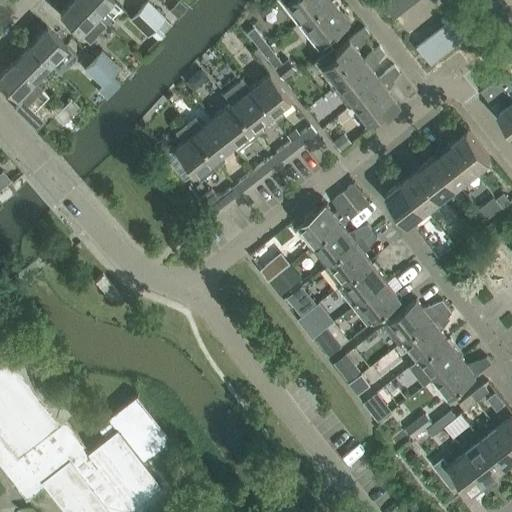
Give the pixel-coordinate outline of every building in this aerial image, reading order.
[(73,0),(60,14),(80,33),(90,42),(107,25),(106,24),(81,0),(73,0)] [(81,0),(106,24),(112,18),(103,9),(112,0),(81,0)] [(179,0),(170,10),(178,18),(188,8),(179,0)] [(286,0),(303,20),(328,0),(286,0)] [(350,21),(334,0),(328,0),(303,20),(323,47),(340,34),(338,31),(350,21)] [(404,10),(395,0),(379,0),(393,18),(404,10)] [(395,0),(404,10),(413,3),(411,0),(395,0)] [(148,2),(140,10),(157,27),(165,19),(165,18),(148,2)] [(454,16),(469,35),(478,27),(463,8),(454,16)] [(151,33),(157,27),(140,10),(131,19),(148,35),(151,33)] [(250,20),(276,55),(284,49),(258,14),(250,20)] [(454,16),(444,23),(459,42),(469,35),(454,16)] [(165,19),(157,27),(164,34),(172,26),(165,19)] [(444,23),(435,31),(450,50),(459,42),(444,23)] [(47,27),(31,44),(51,63),(61,73),(67,67),(65,65),(73,57),(65,49),(67,46),(47,27)] [(157,27),(151,33),(160,42),(166,36),(164,34),(157,27)] [(316,57),(337,85),(353,72),(350,69),(365,58),(358,49),(370,33),(365,27),(350,38),(335,49),(332,45),(316,57)] [(247,33),(259,48),(262,53),(269,47),(254,28),(247,33)] [(440,57),(450,50),(435,31),(426,38),(440,57)] [(440,57),(426,38),(416,46),(431,65),(440,57)] [(31,44),(14,62),(33,81),(51,63),(31,44)] [(337,85),(353,105),(368,93),(365,88),(380,77),(372,68),(385,52),(380,46),(365,58),(350,69),(353,72),(337,85)] [(269,47),(262,53),(283,79),(295,69),(287,59),(282,63),(269,47)] [(103,51),(95,59),(110,75),(119,66),(103,51)] [(102,84),(110,75),(95,59),(86,68),(102,84)] [(0,80),(17,98),(33,81),(14,62),(0,75),(0,80)] [(395,65),(380,77),(365,88),(368,93),(353,105),(367,123),(369,121),(379,114),(382,111),(385,115),(400,103),(387,87),(400,71),(395,65)] [(251,88),(276,121),(283,116),(280,109),(292,100),(271,73),(251,88)] [(511,81),(506,73),(499,78),(511,95),(511,81)] [(511,95),(499,78),(492,84),(508,105),(498,112),(511,129),(511,95)] [(276,121),(251,88),(244,79),(225,94),(232,102),(258,135),(264,130),(262,123),(271,116),(275,122),(276,121)] [(28,104),(23,99),(15,108),(38,130),(46,122),(28,104)] [(71,99),(63,107),(72,116),(80,108),(71,99)] [(232,102),(213,117),(234,144),(238,150),(258,135),(232,102)] [(64,124),(72,116),(63,107),(55,115),(64,124)] [(379,114),(369,121),(374,128),(384,120),(379,114)] [(213,117),(202,126),(195,117),(187,123),(219,165),(225,160),(223,153),(234,144),(213,117)] [(213,169),(219,165),(187,123),(176,132),(183,141),(175,147),(196,174),(207,165),(213,169)] [(452,142),(455,145),(474,170),(492,157),(469,128),(452,142)] [(292,141),(298,148),(313,137),(307,129),(292,141)] [(292,141),(273,156),(279,163),(298,148),(292,141)] [(474,170),(455,145),(452,142),(436,154),(459,183),(474,170)] [(443,195),(459,183),(436,154),(421,166),(443,195)] [(254,171),(260,178),(279,163),(273,156),(254,171)] [(427,207),(443,195),(421,166),(404,179),(427,207)] [(5,171),(0,175),(0,190),(12,180),(5,171)] [(235,185),(241,193),(260,178),(254,171),(235,185)] [(409,221),(427,207),(404,179),(387,192),(409,221)] [(241,193),(235,185),(224,194),(216,195),(212,189),(199,199),(212,215),(241,193)] [(316,243),(342,223),(358,210),(343,191),(332,199),(338,209),(336,210),(337,211),(334,212),(327,204),(301,224),(316,243)] [(504,193),(497,199),(503,207),(504,208),(511,202),(504,193)] [(480,210),(487,219),(503,207),(497,199),(496,198),(480,210)] [(357,242),(342,223),(316,243),(331,262),(357,242)] [(368,223),(354,229),(362,238),(373,229),(368,223)] [(378,235),(373,229),(362,238),(357,242),(331,262),(346,281),(372,261),(366,252),(378,235)] [(272,268),(283,260),(264,233),(253,241),(272,268)] [(373,262),(372,261),(346,281),(339,286),(354,305),(361,300),(387,280),(378,268),(380,267),(375,260),(373,262)] [(280,273),(270,281),(281,295),(291,287),(280,273)] [(119,292),(103,274),(96,280),(111,299),(119,292)] [(402,299),(387,280),(361,300),(375,319),(402,299)] [(310,307),(300,293),(287,303),(298,317),(310,307)] [(406,338),(447,305),(443,299),(424,307),(417,298),(391,319),(406,338)] [(326,328),(334,322),(335,321),(321,301),(298,319),(313,338),(315,336),(326,328)] [(406,338),(421,358),(448,337),(440,328),(452,311),(447,305),(406,338)] [(334,322),(326,328),(331,334),(339,328),(334,322)] [(31,496),(46,484),(90,450),(67,420),(71,417),(0,325),(0,463),(19,487),(22,485),(31,496)] [(326,328),(315,336),(330,355),(341,347),(331,334),(326,328)] [(423,387),(436,377),(462,356),(448,337),(421,358),(408,368),(423,387)] [(347,353),(334,363),(348,381),(361,371),(347,353)] [(462,356),(436,377),(450,395),(477,374),(492,362),(488,356),(469,364),(462,356)] [(359,376),(349,384),(358,395),(367,387),(359,376)] [(473,394),(477,400),(494,387),(489,381),(473,394)] [(477,400),(473,394),(463,402),(468,408),(477,400)] [(107,437),(90,450),(46,484),(68,511),(153,511),(166,503),(164,500),(180,488),(154,454),(171,441),(136,396),(109,417),(111,420),(100,429),(107,437)] [(385,416),(371,397),(364,402),(378,421),(385,416)] [(325,415),(328,425),(343,419),(340,409),(325,415)] [(440,418),(445,425),(446,425),(456,417),(451,410),(440,418)] [(426,414),(407,429),(413,437),(433,422),(426,414)] [(511,414),(498,426),(511,444),(511,414)] [(446,425),(445,425),(440,418),(427,429),(432,436),(446,425)] [(511,444),(498,426),(481,438),(505,468),(511,462),(511,444)] [(481,438),(466,451),(493,486),(499,482),(494,476),(505,468),(481,438)] [(488,490),(493,486),(466,451),(450,463),(444,455),(434,463),(453,487),(462,480),(472,493),(484,484),(488,490)]
